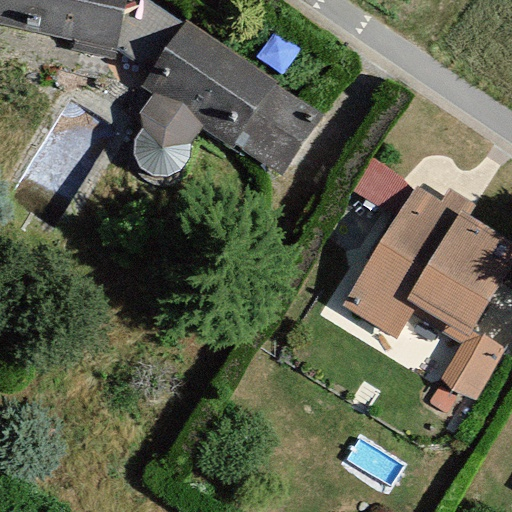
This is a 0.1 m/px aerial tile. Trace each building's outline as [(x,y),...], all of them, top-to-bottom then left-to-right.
[(0,0),(0,23),(114,48),(124,0),(0,0)] [(187,21),(144,86),(154,96),(141,115),(160,148),(189,142),(201,123),(284,178),(323,116),(187,21)] [(369,161),(356,192),(394,209),(408,178),(369,161)] [(435,219),(411,204),(396,228),(382,220),(327,309),(393,350),(408,326),(460,358),(511,273),(511,269),(460,237),(469,223),(443,207),(435,219)] [(471,352),(438,396),(461,413),(494,369),(471,352)]
